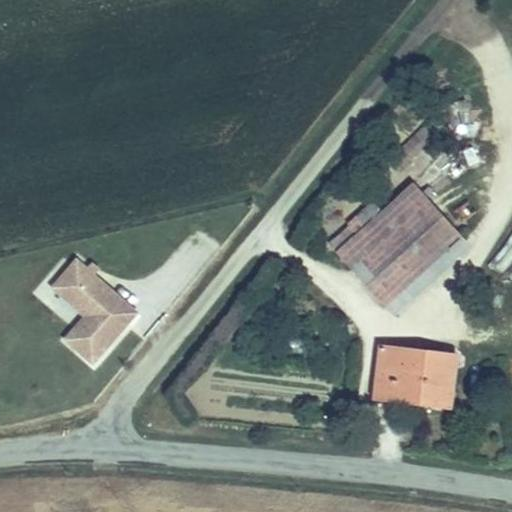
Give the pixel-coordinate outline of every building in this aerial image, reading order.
[(437,117),(390,163),(400,174),(447,128),(437,117)] [(331,244),(365,281),(440,214),(414,184),(367,226),(360,218),(331,244)] [(461,238),(440,214),(365,281),(386,305),(461,238)] [(137,314),(78,262),(54,289),(87,318),(67,340),(94,364),(137,314)] [(418,404),(452,408),(458,357),(383,348),(377,399),(396,401),(397,394),(419,396),(418,404)] [(419,396),(397,394),(396,401),(418,404),(419,396)]
